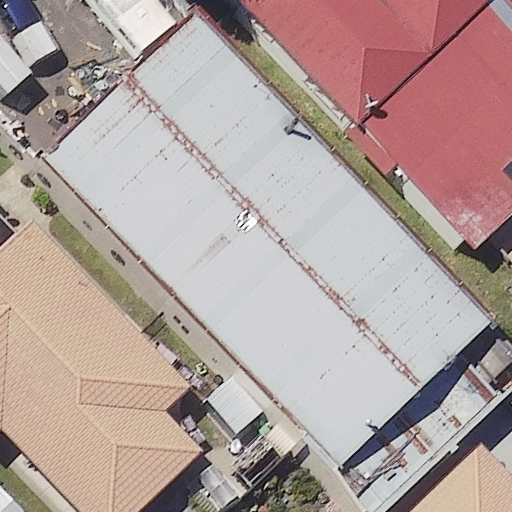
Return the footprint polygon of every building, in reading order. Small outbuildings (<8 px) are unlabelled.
[(511,0),(494,19),(474,0),(210,0),(203,8),(439,239),(461,216),(486,241),(511,213),(511,0)] [(381,511),(511,391),(511,383),(187,32),(31,176),(341,511),(381,511)] [(139,511),(212,440),(0,226),(0,454),(56,511),(139,511)] [(511,246),(497,261),(511,276),(511,246)] [(511,511),(511,505),(469,461),(415,511),(511,511)]
